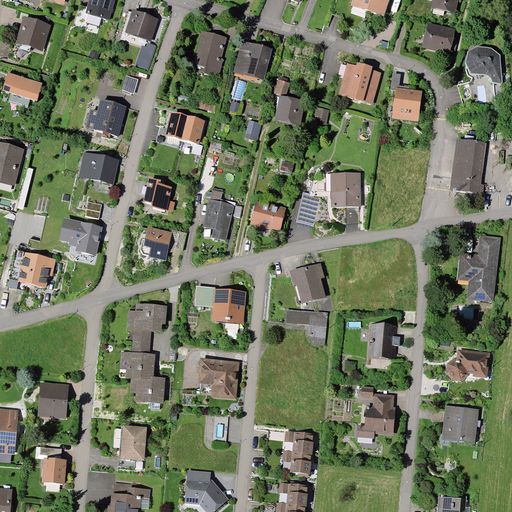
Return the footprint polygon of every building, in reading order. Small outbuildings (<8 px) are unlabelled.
[(107,22),(113,0),(89,0),(85,15),(107,22)] [(366,13),(373,15),(381,18),(386,0),(354,0),(353,5),(367,10),(366,13)] [(434,0),(434,4),(442,6),(441,11),(452,13),(454,0),(434,0)] [(150,19),(150,21),(130,14),(130,13),(122,10),(118,24),(125,27),(122,35),(123,35),(124,31),(144,38),(143,41),(144,42),(151,19),(150,19)] [(46,28),(25,21),(19,42),(28,45),(30,48),(39,51),(46,28)] [(448,49),(450,41),(452,34),(428,28),(425,39),(431,40),(429,49),(439,51),(440,47),(448,49)] [(193,66),(216,72),(224,39),(202,34),(193,66)] [(262,78),(270,51),(250,46),(250,47),(241,45),(237,61),(245,63),(243,73),(262,78)] [(90,52),(88,58),(96,60),(98,54),(90,52)] [(485,52),(475,53),(474,57),(468,58),(467,66),(470,75),(482,74),(489,78),(492,84),(492,85),(493,85),(493,84),(499,83),(497,58),(490,57),(489,53),(485,52)] [(371,105),(374,92),(378,76),(369,73),(370,71),(357,68),(356,70),(347,67),(341,91),(350,93),(348,99),(361,103),(361,102),(371,105)] [(0,80),(0,92),(32,102),(38,82),(3,71),(0,80)] [(237,80),(232,98),(241,100),(246,83),(237,80)] [(278,82),(274,95),(284,98),(288,85),(278,82)] [(421,94),(395,92),(392,120),(417,123),(421,94)] [(302,104),(280,99),(275,123),(291,126),(292,122),(298,124),(302,104)] [(211,112),(213,106),(205,105),(206,103),(202,102),(200,110),(211,112)] [(116,138),(124,109),(101,103),(97,115),(89,113),(85,130),(102,134),(101,139),(108,141),(110,136),(116,138)] [(240,105),(232,103),(230,113),(237,115),(240,105)] [(315,123),(323,125),(326,113),(317,111),(315,123)] [(188,120),(172,116),(166,137),(182,141),(188,120)] [(204,124),(188,120),(182,141),(198,145),(204,124)] [(262,125),(249,122),(245,138),(258,141),(262,125)] [(228,126),(221,125),(219,134),(226,136),(228,126)] [(452,192),(477,195),(483,146),(459,142),(452,192)] [(20,152),(0,146),(0,187),(10,190),(20,152)] [(511,180),(502,150),(485,148),(481,182),(492,211),(511,205),(511,180)] [(110,185),(115,162),(114,162),(114,164),(93,159),(93,157),(92,159),(84,157),(80,176),(88,178),(88,180),(110,185)] [(284,172),(290,174),(293,166),(286,164),(284,172)] [(358,190),(358,188),(358,175),(325,175),(325,193),(332,193),(332,209),(358,209),(358,197),(360,196),(360,191),(358,190)] [(157,187),(158,183),(149,181),(144,204),(152,206),(151,210),(164,213),(169,190),(157,187)] [(212,239),(224,242),(232,207),(219,204),(221,195),(211,193),(203,229),(214,232),(212,239)] [(319,198),(302,194),(296,221),(313,225),(319,198)] [(98,221),(101,207),(88,204),(84,218),(98,221)] [(283,212),(256,205),(251,225),(278,231),(283,212)] [(65,224),(61,243),(79,247),(77,256),(94,259),(100,232),(65,224)] [(172,235),(149,230),(145,249),(152,250),(151,257),(166,260),(172,235)] [(497,241),(481,240),(479,253),(484,254),(483,260),(470,259),(470,258),(466,258),(461,258),(459,274),(471,275),(468,299),(490,302),(497,241)] [(51,277),(54,265),(26,259),(20,285),(44,290),(47,276),(51,277)] [(290,275),(291,277),(293,287),(297,287),(301,305),(323,299),(320,286),(320,285),(315,267),(303,271),(290,275)] [(213,290),(195,288),(194,309),(212,310),(213,290)] [(242,298),(228,296),(225,296),(225,293),(215,292),(214,308),(216,308),(215,320),(226,321),(226,323),(230,323),(230,322),(240,323),(242,298)] [(135,325),(134,331),(148,332),(148,331),(154,332),(158,329),(159,325),(163,325),(164,309),(136,307),(136,315),(130,315),(129,325),(135,325)] [(285,325),(304,327),(301,313),(286,312),(285,325)] [(311,317),(310,327),(324,329),(325,319),(311,317)] [(392,361),(393,361),(396,327),(395,327),(395,330),(371,328),(371,325),(368,359),(369,354),(392,356),(392,361)] [(323,339),(324,329),(310,327),(309,337),(323,339)] [(147,340),(148,332),(134,331),(134,339),(147,340)] [(134,339),(133,347),(147,348),(147,340),(134,339)] [(133,347),(133,356),(146,357),(147,348),(133,347)] [(484,377),(486,357),(459,354),(458,363),(454,362),(449,367),(448,374),(452,380),(459,380),(465,376),(465,372),(475,373),(474,376),(484,377)] [(138,380),(150,381),(151,367),(148,367),(148,364),(149,365),(153,361),(150,357),(146,357),(133,356),(128,355),(126,379),(138,380)] [(235,398),(238,366),(204,363),(202,383),(220,384),(219,397),(235,398)] [(162,383),(158,379),(154,383),(155,381),(150,381),(138,380),(136,403),(149,404),(148,410),(158,411),(159,405),(160,405),(162,383)] [(65,388),(41,386),(39,412),(63,414),(65,388)] [(360,398),(371,399),(372,391),(361,390),(360,398)] [(372,433),(391,435),(393,411),(390,411),(391,399),(375,397),(374,409),(363,408),(362,429),(372,430),(372,433)] [(477,411),(450,408),(449,413),(444,412),(442,430),(446,431),(446,433),(449,433),(449,440),(459,441),(459,443),(473,445),(477,411)] [(15,414),(0,412),(0,448),(13,449),(15,421),(14,421),(15,414)] [(144,432),(124,431),(122,460),(141,462),(144,432)] [(310,456),(310,454),(312,437),(285,434),(284,442),(294,443),(292,454),(310,456)] [(308,476),(310,456),(292,454),(281,453),(281,454),(283,454),(282,462),(291,463),(290,474),(308,476)] [(61,486),(63,462),(45,461),(43,485),(61,486)] [(204,511),(205,511),(220,500),(210,488),(209,489),(204,483),(205,474),(185,473),(183,496),(192,497),(204,511)] [(288,495),(287,506),(304,508),(306,488),(280,485),(279,494),(288,495)] [(130,487),(115,486),(112,486),(115,487),(114,497),(112,496),(111,510),(114,511),(113,511),(137,511),(139,491),(130,490),(130,487)] [(0,511),(7,511),(9,493),(0,492),(0,511)] [(463,511),(464,502),(441,500),(440,511),(463,511)]
